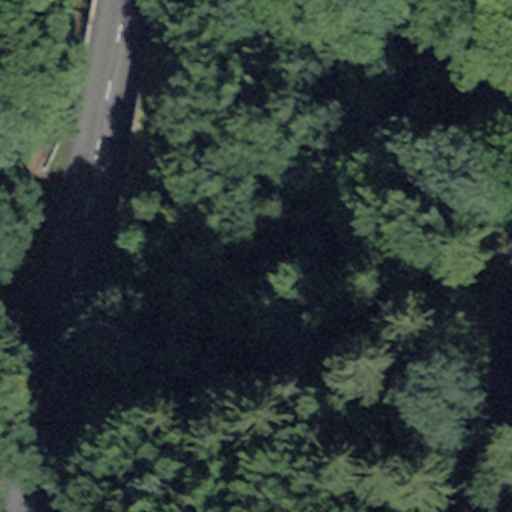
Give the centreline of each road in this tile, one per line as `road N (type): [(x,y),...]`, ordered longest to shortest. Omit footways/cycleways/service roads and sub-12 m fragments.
road 1 (unclassified): [(123,0),(30,511)]
road 2 (track): [(511,306),(464,511)]
